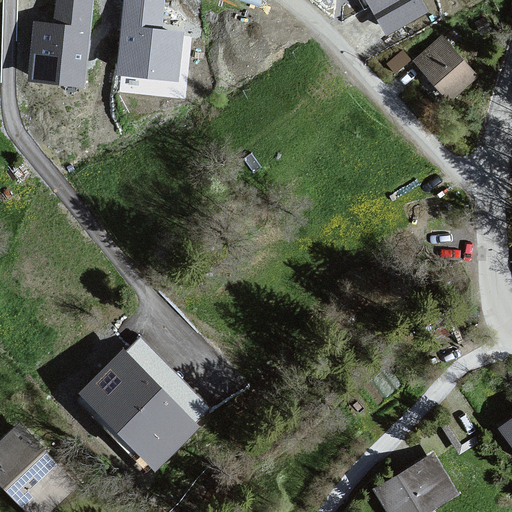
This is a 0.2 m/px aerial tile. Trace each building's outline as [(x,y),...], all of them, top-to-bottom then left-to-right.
[(27,81),(85,88),(94,0),(56,0),(54,22),(34,20),(27,81)] [(165,0),(123,0),(116,78),(180,84),(185,31),(163,29),(165,0)] [(416,0),(357,0),(379,36),(423,11),(416,0)] [(440,35),(409,62),(446,104),(477,77),(440,35)] [(125,349),(78,393),(154,472),(200,428),(125,349)] [(511,400),(489,417),(511,447),(511,400)] [(19,420),(0,436),(0,476),(31,511),(44,511),(76,484),(19,420)] [(413,511),(457,488),(433,445),(369,482),(386,511),(413,511)]
